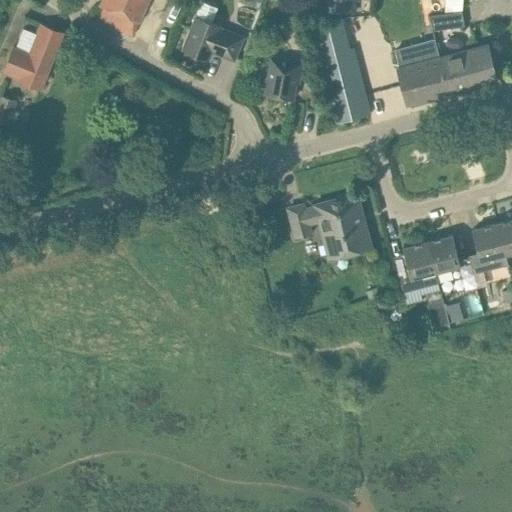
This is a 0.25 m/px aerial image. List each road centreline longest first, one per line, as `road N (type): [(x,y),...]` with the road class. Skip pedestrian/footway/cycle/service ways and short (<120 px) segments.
road 1 (residential): [(253,162),(242,122),(227,108),(43,0)]
road 2 (residential): [(253,162),(511,94)]
road 3 (residential): [(0,229),(253,162)]
